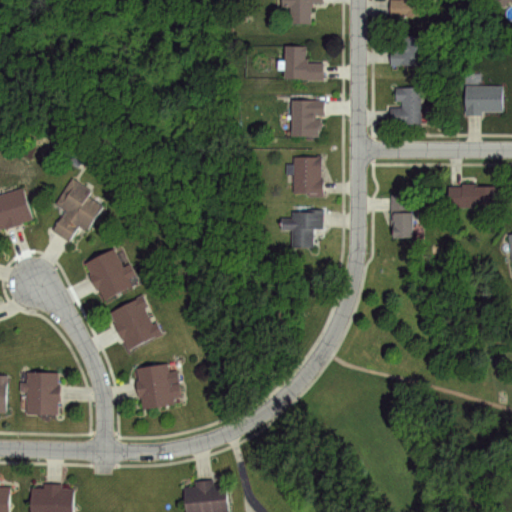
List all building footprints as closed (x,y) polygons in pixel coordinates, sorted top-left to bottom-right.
[(324,0),(325,3),(315,3),(315,7),(311,8),(311,22),(292,22),(292,6),(283,6),(283,0),(324,0)] [(425,0),(426,16),(392,17),(392,0),(425,0)] [(405,36),(426,36),(426,64),(391,64),(391,50),(399,50),(399,47),(405,46),(405,36)] [(285,44),(306,45),(306,61),(324,61),(324,79),(284,78),(285,44)] [(465,85),(503,85),(503,111),(483,111),(483,114),(465,114),(465,85)] [(396,87),(420,87),(421,124),(390,125),(390,108),(401,108),(401,101),(396,101),(396,87)] [(294,99),(325,99),(325,115),(319,115),(319,135),(293,135),(294,99)] [(295,156),(320,157),(320,179),(324,179),(323,197),(308,196),(308,193),(294,192),(295,156)] [(72,178),(93,190),(88,197),(103,206),(88,230),(80,225),(71,240),(55,230),(67,209),(57,203),(72,178)] [(449,186),(464,187),(464,183),(479,182),(478,186),(496,186),(497,207),(465,208),(461,206),(450,205),(449,186)] [(0,193),(22,187),(32,220),(0,229),(0,193)] [(392,194),(409,195),(408,211),(413,211),(413,238),(394,237),(394,227),(391,227),(392,194)] [(314,207),(324,208),(324,228),(314,228),(313,247),(292,247),(293,229),(283,229),(283,219),(293,219),(293,210),(314,211),(314,207)] [(87,263),(113,250),(122,268),(131,263),(137,276),(130,280),(132,285),(104,298),(87,263)] [(110,311),(143,295),(148,306),(144,308),(152,324),(156,323),(161,333),(129,350),(110,311)] [(136,368),(168,363),(171,384),(179,383),(182,397),(172,398),(173,405),(142,410),(136,368)] [(28,372),(58,372),(58,386),(61,386),(60,401),(57,401),(57,413),(27,413),(27,391),(21,391),(21,384),(28,385),(28,372)] [(186,511),(184,487),(196,486),(196,482),(214,479),(215,483),(226,481),(229,511),(186,511)] [(31,511),(31,487),(44,487),(44,483),(62,483),(62,488),(73,488),(72,511),(31,511)] [(0,511),(0,487),(9,487),(9,511),(0,511)]
